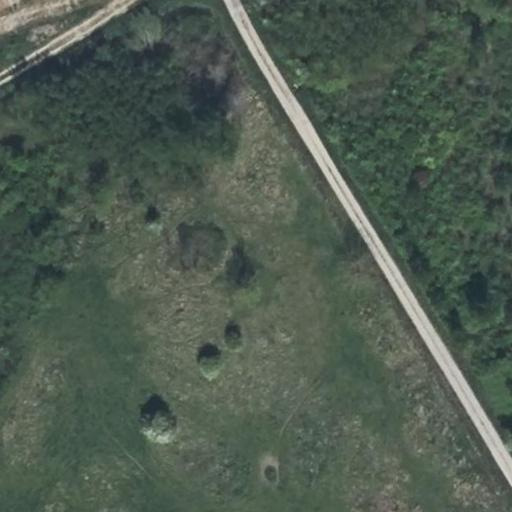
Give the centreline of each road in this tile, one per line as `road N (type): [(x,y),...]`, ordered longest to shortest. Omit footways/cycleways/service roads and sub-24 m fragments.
road 1 (track): [(511,474),(234,0)]
road 2 (track): [(0,79),(125,0)]
